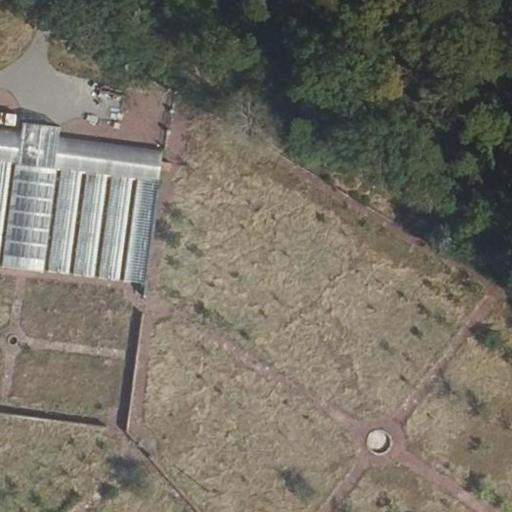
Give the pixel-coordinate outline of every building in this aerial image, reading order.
[(55,189),(21,184),(16,216),(25,216),(13,301),(45,304),(55,189)] [(79,233),(83,191),(55,189),(45,304),(67,307),(79,233)] [(109,235),(125,236),(131,194),(83,191),(79,233),(101,235),(109,235)] [(91,311),(101,235),(79,233),(67,307),(91,311)] [(102,312),(114,316),(125,236),(109,235),(102,312)] [(129,503),(137,511),(155,511),(140,496),(129,503)]
